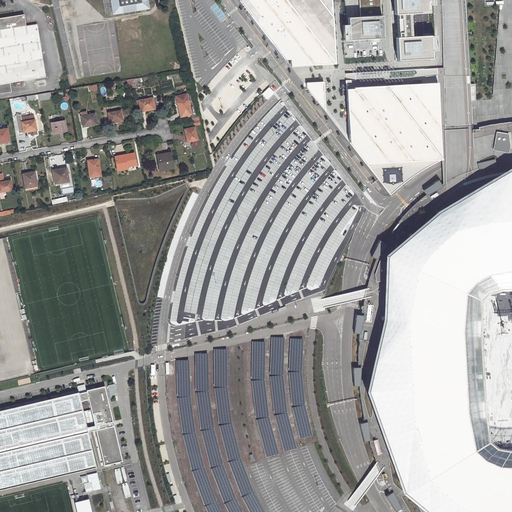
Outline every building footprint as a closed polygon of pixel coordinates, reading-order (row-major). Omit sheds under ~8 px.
[(0,0),(0,93),(12,92),(10,83),(37,78),(37,81),(46,79),(37,24),(26,25),(24,14),(0,18),(0,0)] [(148,7),(146,0),(102,0),(105,14),(148,7)] [(285,60),(312,58),(318,64),(335,64),(331,0),(239,0),(240,1),(285,60)] [(511,511),(511,121),(511,122),(496,124),(479,127),(479,129),(476,129),(473,129),(472,127),(470,85),(470,83),(465,0),(441,0),(443,68),(440,68),(437,68),(437,69),(437,73),(440,129),(441,143),(443,184),(441,184),(438,180),(423,190),(426,195),(421,199),(417,203),(410,209),(406,213),(400,220),(399,222),(385,243),(379,240),(371,256),(377,259),(371,272),(369,277),(366,286),(365,291),(365,294),(364,295),(363,300),(363,307),(362,315),(356,315),(354,333),(359,334),(359,339),(358,367),(352,368),(354,386),(359,386),(360,391),(365,422),(359,423),(364,442),(370,440),(376,462),(378,467),(380,471),(382,476),(384,481),(388,489),(391,492),(386,496),(396,511),(401,508),(404,511),(511,511)] [(367,39),(382,38),(380,0),(358,0),(360,16),(360,17),(366,17),(367,39)] [(427,0),(393,0),(394,14),(397,14),(398,37),(396,37),(397,60),(432,58),(430,35),(411,37),(410,14),(429,13),(427,0)] [(367,39),(366,17),(360,17),(360,16),(350,17),(347,17),(348,24),(342,24),(343,40),(351,40),(367,39)] [(437,69),(346,74),(346,77),(348,124),(349,142),(365,163),(390,195),(402,184),(421,170),(442,160),(441,143),(440,129),(437,73),(437,69)] [(325,111),(323,81),(306,82),(306,87),(325,111)] [(274,92),(269,87),(262,94),(267,99),(274,92)] [(50,92),(37,94),(38,98),(38,100),(51,98),(50,92)] [(186,94),(176,96),(178,106),(180,117),(191,114),(186,94)] [(152,97),(138,100),(140,111),(147,110),(154,108),(152,97)] [(121,110),(108,113),(109,123),(115,122),(122,121),(121,110)] [(80,112),(79,113),(79,116),(81,115),(83,127),(89,125),(96,124),(95,113),(86,114),(86,111),(80,112)] [(33,115),(21,117),(23,132),(32,130),(33,135),(37,134),(33,115)] [(64,120),(50,123),(52,133),(57,132),(57,131),(66,129),(64,120)] [(194,127),(184,129),(186,135),(187,142),(191,141),(192,147),(199,145),(194,127)] [(0,129),(0,142),(3,142),(9,141),(7,128),(2,129),(0,129)] [(127,168),(127,167),(136,165),(134,153),(125,154),(115,156),(117,170),(127,168)] [(164,155),(158,156),(161,169),(172,167),(169,154),(164,155)] [(93,159),(87,160),(90,176),(100,175),(98,159),(93,159)] [(59,169),(53,170),(55,184),(69,181),(66,168),(59,169)] [(28,173),(23,174),(25,188),(37,185),(34,171),(28,173)] [(4,181),(0,182),(0,191),(12,189),(11,180),(4,181)] [(51,398),(69,473),(122,461),(114,425),(112,425),(111,422),(113,421),(104,385),(86,390),(86,391),(78,393),(78,392),(51,398)] [(0,489),(69,473),(51,398),(0,410),(0,489)] [(87,511),(84,497),(70,500),(73,511),(87,511)]
